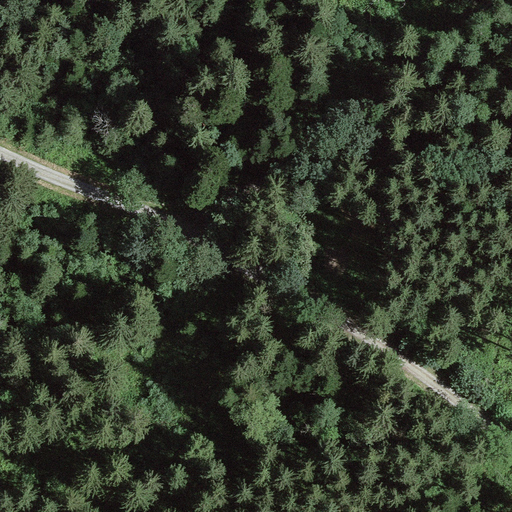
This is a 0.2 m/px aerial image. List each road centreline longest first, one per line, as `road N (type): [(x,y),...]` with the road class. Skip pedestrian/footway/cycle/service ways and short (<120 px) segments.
road 1 (track): [(511,449),(415,365),(168,222),(0,155)]
road 2 (track): [(168,222),(265,188),(476,0)]
